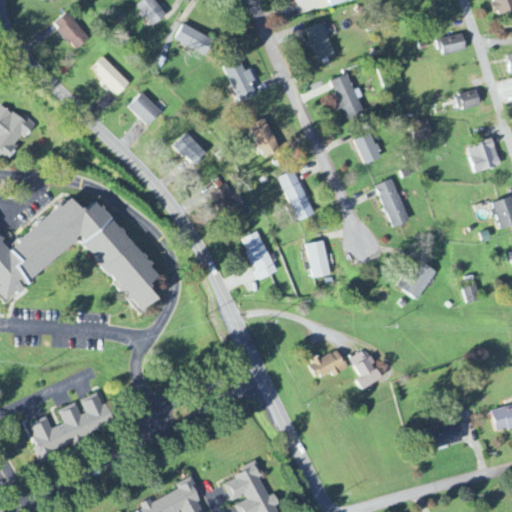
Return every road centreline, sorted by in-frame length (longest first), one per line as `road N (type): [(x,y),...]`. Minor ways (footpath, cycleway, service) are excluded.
road 1 (residential): [(328,511),(182,221),(16,48),(0,17)]
road 2 (residential): [(0,177),(96,188),(167,247),(171,303),(136,360),(141,394),(161,432)]
road 3 (residential): [(263,380),(26,502),(31,511)]
road 4 (residential): [(253,0),(363,253)]
road 5 (residential): [(511,466),(354,511)]
road 6 (residential): [(463,0),(511,146)]
